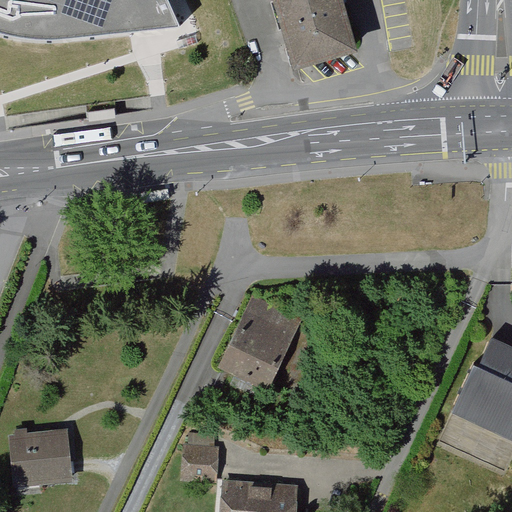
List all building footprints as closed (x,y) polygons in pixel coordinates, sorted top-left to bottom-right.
[(0,0),(0,39),(16,45),(55,45),(123,41),(152,36),(184,29),(171,0),(0,0)] [(339,0),(269,0),(294,80),(358,61),(339,0)] [(255,293),(216,365),(262,390),(301,319),(255,293)] [(511,340),(488,330),(454,409),(511,433),(511,340)] [(511,433),(454,409),(436,452),(502,479),(511,456),(511,433)] [(70,428),(8,433),(12,483),(74,478),(70,428)] [(217,446),(180,445),(179,479),(216,480),(217,446)] [(295,511),(297,483),(219,478),(216,511),(295,511)]
